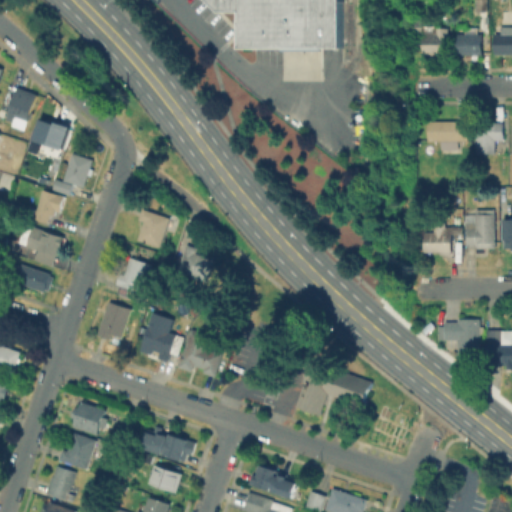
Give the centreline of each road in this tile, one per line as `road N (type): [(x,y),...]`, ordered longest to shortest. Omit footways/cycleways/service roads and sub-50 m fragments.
road 1 (residential): [(412,480),(69,364),(53,328),(0,308)]
road 2 (primary): [(359,318),(263,222),(78,0)]
road 3 (residential): [(59,345),(123,150)]
road 4 (primary): [(511,443),(359,318)]
road 5 (residential): [(123,150),(117,131),(0,21)]
road 6 (residential): [(3,511),(59,345)]
